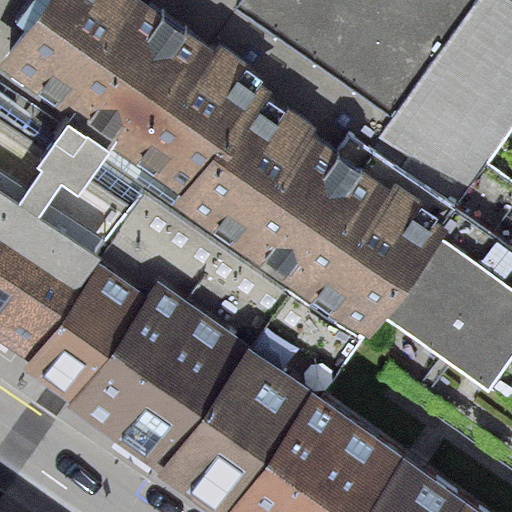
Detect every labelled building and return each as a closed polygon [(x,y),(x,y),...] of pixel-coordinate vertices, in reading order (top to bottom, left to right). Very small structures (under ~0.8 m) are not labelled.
[(511,0),(0,0),(0,100),(130,190),(144,168),(363,326),(386,297),(443,212),(454,195),(511,116),(511,0)] [(0,100),(0,322),(30,337),(98,231),(130,190),(0,100)] [(363,326),(144,168),(130,190),(98,231),(148,268),(157,256),(311,362),(326,374),(363,326)] [(511,262),(443,212),(386,297),(488,371),(511,335),(511,262)] [(98,231),(30,337),(24,347),(70,383),(148,268),(98,231)] [(148,268),(70,383),(220,488),(311,362),(157,256),(148,268)] [(311,362),(220,488),(249,511),(341,511),(397,427),(326,374),(311,362)] [(397,427),(341,511),(436,511),(463,471),(397,427)] [(511,511),(511,502),(463,471),(436,511),(511,511)] [(24,511),(0,495),(0,511),(24,511)]
